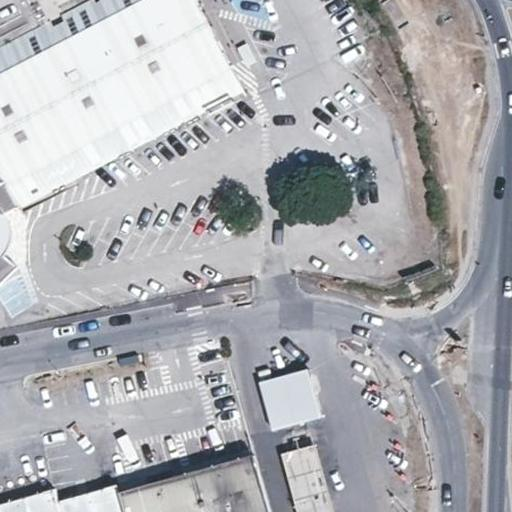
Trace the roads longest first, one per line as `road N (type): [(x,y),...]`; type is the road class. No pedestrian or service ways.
road 1 (unclassified): [(0,369),(297,306),(361,316),(409,351)]
road 2 (primary): [(510,180),(497,511)]
road 3 (unclassified): [(510,180),(492,209),(482,281),(409,351)]
road 4 (unclassified): [(409,351),(445,421),(453,511)]
